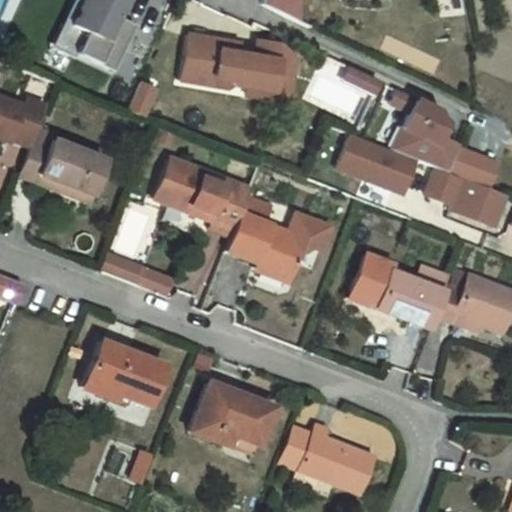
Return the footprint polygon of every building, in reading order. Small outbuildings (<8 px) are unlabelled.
[(63,54),(65,50),(76,29),(62,22),(71,0),(63,0),(42,44),(63,54)] [(72,0),(62,22),(76,29),(65,50),(89,61),(91,56),(107,64),(127,22),(109,14),(115,0),(72,0)] [(294,0),(259,0),(259,9),(293,26),(294,0)] [(179,37),(171,82),(203,88),(204,79),(220,81),(224,88),(240,91),(239,99),(262,103),(266,79),(282,82),(286,61),(268,46),(255,44),(252,59),(229,55),(231,45),(179,37)] [(91,56),(89,61),(104,69),(107,64),(91,56)] [(354,94),(361,80),(344,73),(338,86),(354,94)] [(204,79),(203,88),(218,90),(224,88),(220,81),(204,79)] [(266,79),(262,103),(278,106),(282,82),(266,79)] [(134,80),(123,107),(139,114),(151,87),(134,80)] [(368,101),(374,87),(361,80),(354,94),(368,101)] [(406,115),(391,150),(445,172),(456,146),(436,137),(440,128),(433,112),(410,102),(411,101),(392,93),(387,107),(406,115)] [(26,153),(34,132),(39,119),(14,109),(11,116),(0,111),(0,151),(4,142),(26,153)] [(52,139),(34,132),(26,153),(16,181),(34,188),(36,181),(79,196),(85,179),(99,184),(105,167),(50,146),(52,139)] [(345,133),(331,166),(395,192),(408,158),(345,133)] [(230,237),(240,212),(246,194),(167,161),(152,198),(209,220),(206,227),(230,237)] [(429,167),(419,192),(445,202),(455,177),(429,167)] [(498,192),(455,176),(455,177),(445,202),(443,206),(486,223),(498,192)] [(36,181),(34,188),(90,208),(99,184),(85,179),(79,196),(36,181)] [(230,237),(226,248),(291,273),(302,243),(322,250),(332,225),(297,211),(290,230),(267,222),(273,208),(245,198),(240,212),(230,237)] [(109,254),(103,270),(168,296),(174,279),(109,254)] [(368,308),(381,274),(384,267),(356,257),(339,301),(359,308),(360,305),(368,308)] [(436,294),(381,274),(368,308),(367,311),(422,331),(426,321),(435,297),(436,294)] [(21,285),(0,276),(0,298),(15,304),(21,285)] [(448,302),(435,297),(426,321),(440,327),(444,318),(495,340),(506,314),(452,292),(448,302)] [(105,344),(94,378),(125,390),(122,394),(153,405),(167,367),(105,344)] [(94,378),(89,392),(119,405),(122,394),(125,390),(94,378)] [(191,431),(228,444),(233,430),(262,442),(275,406),(207,383),(191,431)] [(295,427),(280,466),(358,496),(374,455),(332,441),(335,433),(318,426),(316,435),(295,427)] [(257,455),(262,442),(233,430),(228,444),(257,455)] [(508,477),(494,511),(511,511),(511,446),(510,445),(498,472),(508,477)]
